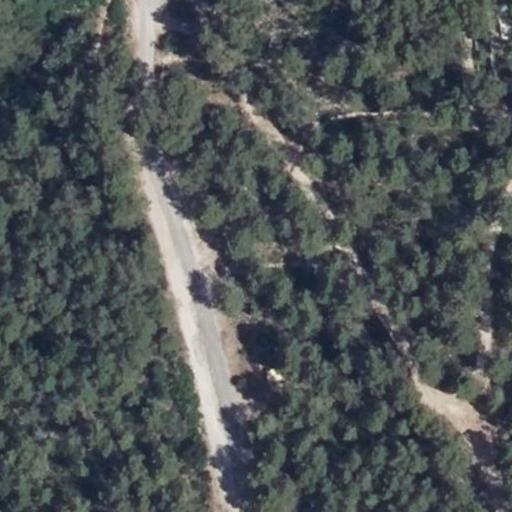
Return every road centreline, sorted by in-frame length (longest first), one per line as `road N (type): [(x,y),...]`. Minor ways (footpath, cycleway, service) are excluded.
road 1 (track): [(511,192),(485,267),(485,384),(474,405),(435,401),(415,380),(346,242),(192,19),(165,0)]
road 2 (unclassified): [(148,0),(145,123),(246,511)]
